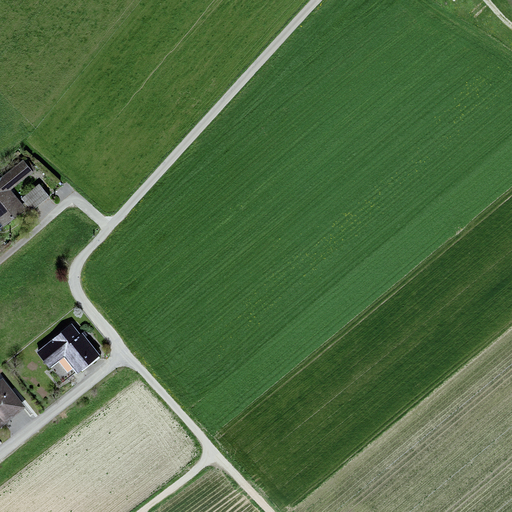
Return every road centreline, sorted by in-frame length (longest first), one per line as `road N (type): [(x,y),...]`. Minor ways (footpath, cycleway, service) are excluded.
road 1 (residential): [(109,227),(74,269),(74,288),(124,351),(0,450)]
road 2 (residential): [(317,0),(109,227)]
road 3 (track): [(124,351),(271,511)]
road 4 (residential): [(109,227),(77,199),(0,258)]
